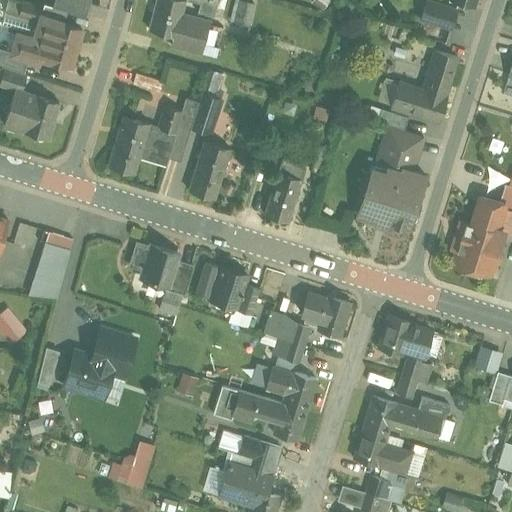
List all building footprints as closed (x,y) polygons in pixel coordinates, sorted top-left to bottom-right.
[(91,5),(74,0),(56,0),(54,8),(69,12),(88,17),(91,5)] [(187,0),(159,0),(152,29),(176,36),(178,36),(183,15),(187,0)] [(219,0),(202,0),(200,12),(215,16),(219,0)] [(256,4),(241,0),(235,22),(250,27),(256,4)] [(457,10),(428,1),(423,19),(452,28),(460,3),(459,2),(457,10)] [(44,7),(24,2),(20,15),(40,21),(41,17),(44,7)] [(54,8),(45,5),(44,7),(41,17),(65,24),(66,24),(69,12),(54,8)] [(211,22),(183,15),(178,36),(176,36),(174,43),(203,51),(211,22)] [(40,21),(36,37),(20,33),(14,52),(14,53),(30,58),(42,61),(43,57),(73,67),(84,29),(66,24),(65,24),(41,17),(40,21)] [(422,39),(407,34),(403,46),(400,55),(400,57),(415,62),(418,51),(422,39)] [(463,48),(423,35),(422,39),(418,51),(429,54),(430,53),(435,55),(437,51),(460,58),(463,48)] [(403,46),(397,44),(394,53),(400,55),(403,46)] [(14,52),(0,47),(0,65),(25,73),(30,58),(14,53),(14,52)] [(460,58),(437,51),(435,55),(425,90),(448,97),(460,58)] [(28,76),(6,69),(0,86),(16,92),(23,94),(23,92),(28,76)] [(218,91),(222,74),(210,71),(206,88),(218,91)] [(425,90),(401,83),(394,107),(441,122),(449,97),(425,90)] [(61,104),(23,92),(23,94),(16,92),(6,125),(50,139),(61,104)] [(223,100),(203,93),(201,102),(200,102),(189,136),(190,136),(192,128),(211,134),(223,100)] [(183,110),(167,106),(161,128),(150,125),(136,173),(162,182),(169,158),(181,161),(189,136),(200,102),(187,98),(183,110)] [(410,118),(384,110),(380,122),(390,125),(406,130),(410,118)] [(150,124),(125,116),(110,166),(135,174),(136,173),(150,125),(150,124)] [(406,130),(390,125),(378,164),(403,172),(404,167),(414,170),(425,136),(406,130)] [(231,149),(206,141),(190,191),(216,199),(231,149)] [(326,146),(313,142),(306,164),(320,168),(326,146)] [(284,155),(266,214),(289,221),(306,168),(296,165),(298,159),(284,155)] [(378,164),(375,163),(359,214),(379,220),(378,224),(390,228),(391,224),(409,230),(426,174),(414,170),(404,167),(403,172),(378,164)] [(511,185),(506,184),(499,206),(511,210),(511,185)] [(511,210),(499,206),(497,206),(496,211),(478,206),(473,225),(461,221),(460,223),(461,223),(453,249),(453,248),(452,249),(458,251),(454,265),(478,272),(479,271),(492,276),(502,243),(501,243),(505,233),(511,235),(511,210)] [(0,253),(10,221),(0,217),(0,253)] [(50,232),(47,242),(71,250),(75,239),(50,232)] [(71,250),(47,242),(30,294),(58,297),(71,250)] [(180,255),(153,246),(153,248),(139,244),(132,264),(146,269),(144,277),(170,285),(169,288),(185,293),(193,267),(177,262),(180,255)] [(249,275),(207,262),(197,293),(239,306),(246,283),(249,275)] [(262,288),(246,283),(239,306),(238,310),(254,314),(262,288)] [(183,295),(166,290),(160,310),(177,314),(183,295)] [(328,298),(311,293),(305,314),(308,315),(306,322),(319,326),(328,298)] [(352,303),(329,296),(328,298),(319,326),(319,327),(342,335),(352,303)] [(27,331),(8,308),(0,314),(0,330),(11,344),(27,331)] [(287,315),(274,310),(267,332),(280,337),(292,340),(298,323),(286,319),(287,315)] [(414,321),(390,314),(379,347),(404,355),(406,348),(426,354),(433,331),(413,325),(414,321)] [(311,327),(298,323),(292,340),(305,344),(311,327)] [(103,328),(94,356),(77,351),(67,383),(90,391),(92,394),(100,397),(104,395),(105,395),(112,373),(125,377),(137,338),(103,328)] [(280,337),(275,353),(280,354),(287,356),(292,340),(280,337)] [(305,344),(292,340),(287,356),(300,361),(305,344)] [(503,353),(483,347),(478,366),(497,372),(503,353)] [(287,356),(280,354),(276,368),(296,374),(296,372),(297,372),(300,361),(287,356)] [(424,362),(410,358),(405,375),(418,379),(424,362)] [(434,365),(424,362),(418,379),(429,382),(434,365)] [(297,372),(296,372),(296,374),(276,368),(274,368),(268,387),(289,393),(285,402),(308,410),(318,379),(297,372)] [(499,372),(491,400),(503,404),(505,398),(511,375),(499,372)] [(198,378),(184,373),(178,391),(193,395),(198,378)] [(418,379),(405,375),(400,392),(413,396),(418,379)] [(308,410),(285,402),(285,404),(223,385),(215,413),(234,419),(236,414),(254,420),(256,412),(281,420),(277,434),(299,440),(308,410)] [(397,404),(374,396),(364,427),(387,434),(391,423),(397,404)] [(450,406),(423,397),(418,411),(441,418),(445,420),(450,406)] [(511,400),(505,398),(503,404),(503,405),(511,408),(511,400)] [(418,411),(397,404),(391,423),(435,437),(441,418),(418,411)] [(41,417),(29,421),(33,434),(45,430),(41,417)] [(387,434),(364,427),(354,458),(377,466),(378,464),(390,468),(405,473),(406,472),(412,452),(399,448),(402,439),(387,434)] [(261,440),(246,436),(241,453),(255,458),(261,440)] [(135,455),(126,482),(141,487),(155,445),(140,440),(135,455)] [(283,447),(261,440),(255,458),(277,464),(283,447)] [(126,482),(135,455),(126,452),(122,464),(113,461),(108,476),(126,482)] [(277,464),(255,458),(251,471),(250,474),(263,479),(265,474),(274,477),(277,464)] [(263,479),(250,474),(251,471),(231,464),(221,494),(254,504),(251,511),(276,511),(281,496),(269,492),(274,477),(265,474),(263,479)] [(405,473),(390,468),(387,479),(386,480),(396,483),(405,486),(409,473),(406,472),(405,473)] [(387,479),(372,475),(367,492),(381,497),(391,500),(396,483),(386,480),(387,479)] [(362,507),(367,492),(342,485),(338,500),(362,507)] [(376,511),(381,497),(367,492),(362,507),(362,510),(369,511),(376,511)] [(481,511),(484,505),(456,496),(452,508),(466,511),(481,511)]
